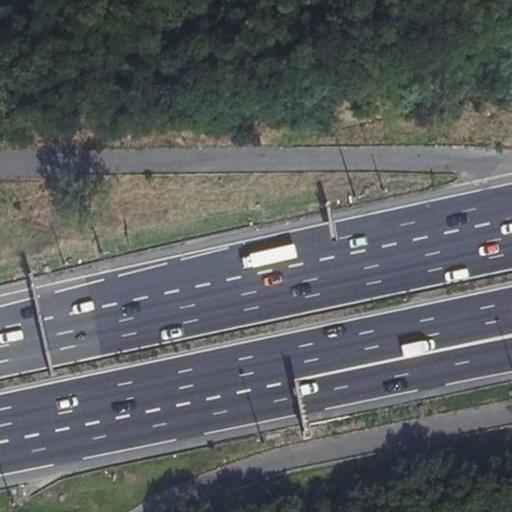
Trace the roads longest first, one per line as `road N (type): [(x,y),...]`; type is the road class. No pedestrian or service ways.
road 1 (motorway): [(511,242),(0,348)]
road 2 (motorway): [(0,426),(270,369)]
road 3 (motorway): [(270,369),(312,395),(511,355)]
road 4 (motorway): [(270,369),(511,312)]
